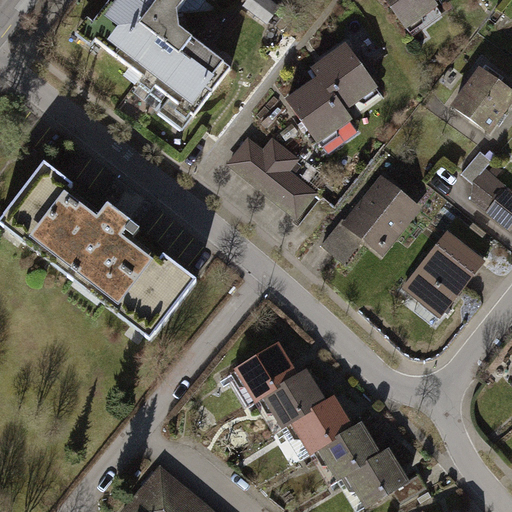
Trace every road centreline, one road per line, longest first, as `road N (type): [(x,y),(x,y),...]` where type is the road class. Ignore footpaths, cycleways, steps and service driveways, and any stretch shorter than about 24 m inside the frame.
road 1 (residential): [(0,52),(266,276)]
road 2 (residential): [(266,276),(62,511)]
road 3 (residential): [(266,276),(374,369),(435,387)]
road 4 (residential): [(435,387),(457,440),(511,505)]
road 5 (residential): [(511,293),(435,387)]
